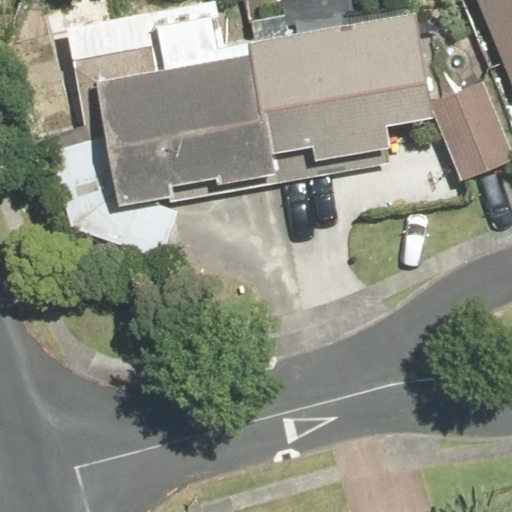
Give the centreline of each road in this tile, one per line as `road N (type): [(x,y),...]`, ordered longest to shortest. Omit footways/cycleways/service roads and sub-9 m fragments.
road 1 (residential): [(383,387),(31,482)]
road 2 (residential): [(383,387),(421,322),(463,291),(511,277)]
